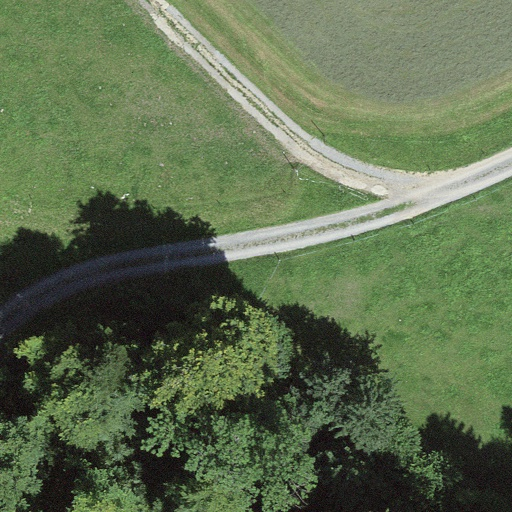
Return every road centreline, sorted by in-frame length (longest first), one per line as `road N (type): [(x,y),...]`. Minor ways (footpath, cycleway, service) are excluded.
road 1 (track): [(511,163),(441,195),(311,235),(66,287),(0,327)]
road 2 (track): [(154,0),(274,127),(327,167),(441,195)]
